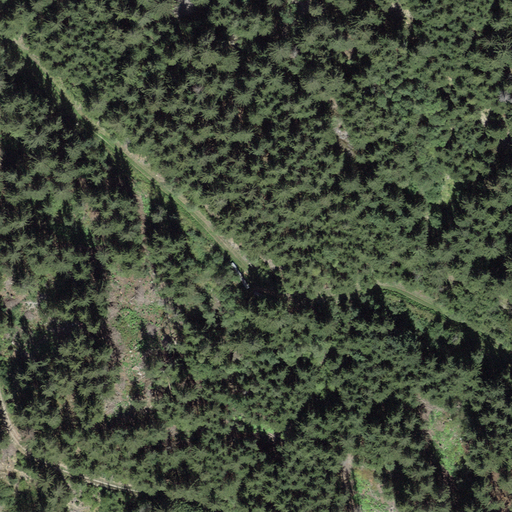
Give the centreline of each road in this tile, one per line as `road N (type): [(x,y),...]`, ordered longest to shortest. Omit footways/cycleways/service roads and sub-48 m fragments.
road 1 (track): [(511,351),(386,280),(277,288),(241,267),(217,233),(0,32)]
road 2 (track): [(218,511),(97,488),(31,462),(0,402)]
